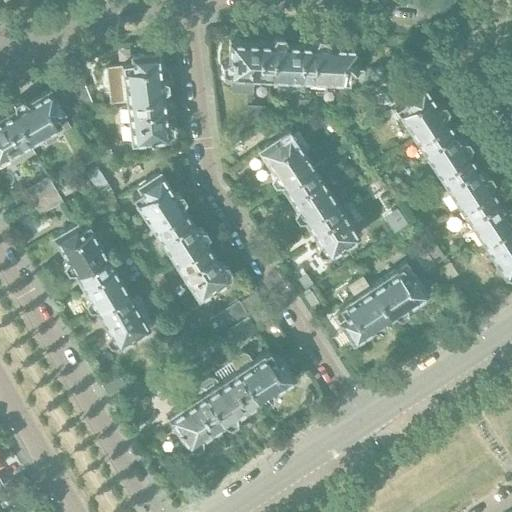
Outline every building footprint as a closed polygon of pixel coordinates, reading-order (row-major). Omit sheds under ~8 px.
[(309,78),(310,45),(286,44),(286,43),(285,42),(282,37),(274,36),(270,42),(270,43),(268,79),(288,80),(288,78),(309,78)] [(353,70),(354,47),(331,46),(331,45),(328,45),(325,39),(317,38),(314,44),(310,44),(310,45),(309,78),(308,81),(346,82),(347,69),(353,70)] [(268,79),(270,43),(245,42),(245,41),(228,40),(228,60),(226,60),(226,62),(220,64),(220,73),(226,76),(226,77),(245,78),(246,76),(267,77),(267,79),(268,79)] [(159,79),(159,76),(158,76),(155,53),(130,56),(131,62),(120,64),(124,101),(160,97),(161,97),(161,93),(166,89),(165,81),(159,79)] [(91,103),(82,80),(71,84),(80,108),(91,103)] [(378,105),(397,93),(391,83),(372,94),(378,105)] [(443,116),(447,110),(442,104),(436,104),(434,101),(433,102),(420,83),(399,96),(402,100),(392,107),(412,138),(414,137),(444,120),(445,119),(443,116)] [(69,126),(48,90),(28,102),(28,100),(25,102),(19,99),(12,103),(12,109),(10,111),(28,142),(29,143),(41,136),(46,144),(56,139),(53,135),(69,126)] [(94,106),(107,104),(106,93),(92,94),(94,106)] [(163,122),(160,97),(124,101),(130,143),(147,141),(147,140),(167,138),(166,137),(172,133),(171,125),(165,123),(165,122),(163,122)] [(267,106),(246,105),(245,120),(267,121),(267,106)] [(28,142),(10,111),(9,111),(10,112),(0,118),(0,159),(7,156),(11,165),(34,152),(29,143),(28,142)] [(320,128),(320,116),(308,116),(303,117),(303,127),(320,128)] [(470,146),(466,140),(459,140),(457,140),(444,120),(414,137),(425,154),(423,155),(434,172),(436,171),(437,172),(466,154),(467,153),(467,152),(470,146)] [(74,126),(63,132),(70,146),(82,141),(75,127),(74,126)] [(311,165),(300,149),(306,145),(297,131),(292,134),(287,128),(277,134),(276,133),(268,138),(270,141),(258,149),(271,168),(270,169),(271,172),(268,178),(273,185),(279,184),(281,187),(282,186),(310,167),(309,166),(311,165)] [(82,141),(70,146),(78,161),(89,155),(82,141)] [(492,181),(488,174),(481,174),(479,174),(466,154),(437,172),(430,177),(436,188),(444,183),(447,188),(445,189),(456,206),(458,205),(459,206),(488,188),(489,187),(489,186),(492,181)] [(323,159),(310,167),(282,186),(295,206),(294,207),(295,208),(291,214),(296,221),(302,220),(303,221),(304,220),(332,201),(333,203),(346,194),(323,159)] [(181,206),(184,200),(179,193),(173,194),(171,191),(170,192),(157,172),(135,186),(138,191),(129,197),(151,228),(181,209),(182,208),(181,206)] [(79,187),(87,182),(82,174),(79,175),(57,189),(62,197),(79,187)] [(32,201),(54,188),(47,177),(25,189),(32,201)] [(112,194),(113,193),(107,183),(96,190),(105,204),(115,198),(112,194)] [(61,201),(54,188),(32,201),(39,214),(61,201)] [(511,218),(511,211),(510,208),(503,208),(502,208),(488,188),(459,206),(468,221),(467,222),(478,240),(480,239),(480,240),(510,222),(511,221),(511,220),(511,218)] [(121,210),(115,200),(106,206),(111,216),(121,210)] [(358,237),(345,217),(343,218),(333,203),(332,201),(304,220),(318,241),(317,242),(314,248),(318,255),(325,255),(342,245),(343,246),(358,237)] [(207,236),(203,229),(196,230),(196,229),(195,230),(181,209),(151,228),(161,243),(160,244),(172,262),(173,261),(174,262),(203,243),(204,242),(207,236)] [(394,231),(406,223),(401,217),(389,225),(394,231)] [(511,224),(510,222),(480,240),(490,255),(489,256),(501,273),(503,277),(504,276),(510,279),(511,278),(511,224)] [(106,256),(87,223),(79,228),(76,229),(74,224),(53,236),(64,256),(63,257),(65,260),(61,265),(65,272),(72,272),(74,275),(75,274),(75,275),(105,258),(105,257),(106,256)] [(442,255),(433,242),(424,248),(435,264),(442,259),(440,257),(442,255)] [(226,276),(229,270),(225,264),(218,264),(218,263),(217,264),(203,243),(174,262),(184,277),(182,279),(195,299),(210,289),(210,288),(227,277),(226,276)] [(435,264),(424,248),(414,255),(424,271),(435,264)] [(127,290),(116,271),(114,272),(105,258),(75,275),(87,295),(86,296),(86,297),(83,302),(87,309),(94,309),(94,310),(95,309),(125,291),(127,290)] [(456,273),(449,262),(439,269),(446,280),(456,273)] [(424,293),(404,263),(367,287),(388,318),(393,315),(398,318),(405,314),(405,307),(405,306),(424,293)] [(146,279),(142,272),(134,277),(139,283),(146,279)] [(168,285),(159,272),(151,278),(160,290),(162,292),(169,287),(167,286),(168,285)] [(388,318),(367,287),(361,275),(346,285),(353,296),(337,307),(343,316),(338,320),(351,340),(371,328),(371,329),(372,328),(378,332),(385,327),(384,321),(388,318)] [(160,290),(151,278),(150,277),(146,279),(139,283),(148,297),(160,290)] [(129,299),(125,291),(95,309),(108,331),(107,332),(104,338),(108,345),(114,345),(115,346),(130,336),(131,337),(155,323),(137,294),(129,299)] [(213,334),(245,312),(237,300),(208,319),(207,325),(213,334)] [(233,343),(254,329),(246,318),(225,331),(233,343)] [(193,345),(185,332),(165,344),(174,358),(193,345)] [(292,377),(279,357),(273,360),(267,351),(236,371),(237,372),(236,372),(255,401),(256,402),(258,401),(264,404),(271,399),(270,393),(273,391),(272,390),(292,377)] [(190,378),(179,359),(157,371),(163,381),(176,374),(181,383),(190,378)] [(255,401),(236,372),(219,384),(215,378),(207,376),(199,382),(199,388),(196,387),(221,423),(222,424),(228,427),(235,423),(234,416),(235,416),(234,415),(255,401)] [(221,423),(196,387),(192,386),(181,393),(179,401),(181,406),(166,416),(175,430),(176,430),(187,447),(188,446),(193,449),(200,445),(200,438),(200,437),(221,423)]
